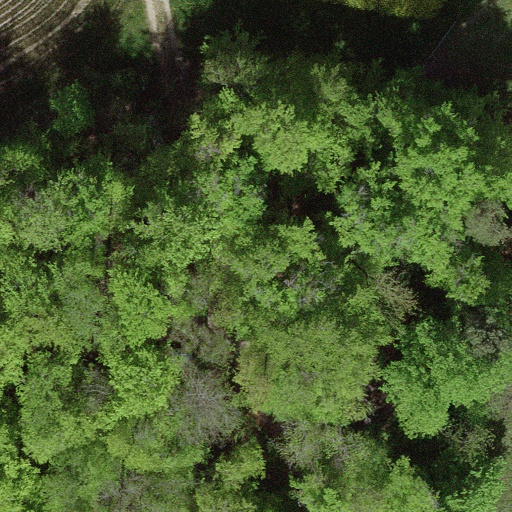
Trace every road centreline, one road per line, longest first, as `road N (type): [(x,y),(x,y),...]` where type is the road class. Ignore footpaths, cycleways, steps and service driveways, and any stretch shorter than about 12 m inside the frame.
road 1 (track): [(240,328),(166,71),(163,0)]
road 2 (track): [(0,304),(240,328)]
road 3 (track): [(240,328),(312,511)]
